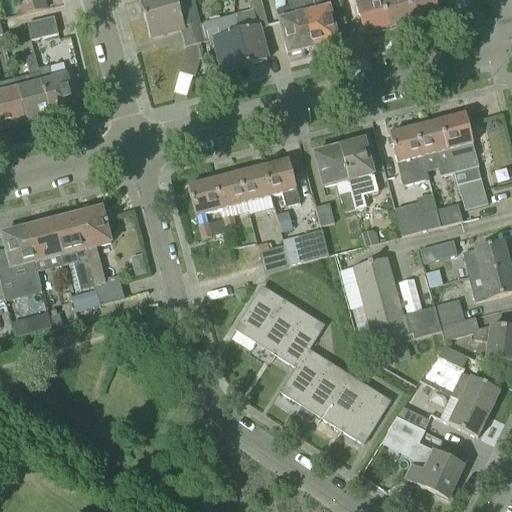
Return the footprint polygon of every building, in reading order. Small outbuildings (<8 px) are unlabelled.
[(48,13),(44,0),(18,0),(24,20),(48,13)] [(193,8),(191,0),(142,0),(139,1),(145,21),(193,8)] [(246,0),(250,14),(234,17),(248,68),(266,64),(257,29),(267,28),(259,0),(246,0)] [(287,58),(313,51),(299,0),(285,0),(289,10),(276,13),(287,58)] [(310,0),(299,0),(313,51),(338,45),(334,28),(346,25),(340,1),(339,0),(310,0)] [(339,0),(340,1),(343,0),(352,0),(363,38),(389,31),(380,0),(339,0)] [(414,25),(407,0),(380,0),(389,31),(414,25)] [(434,0),(407,0),(414,25),(439,18),(434,0)] [(467,0),(466,0),(456,3),(459,13),(470,10),(467,0)] [(202,27),(198,28),(193,8),(145,21),(150,40),(181,32),(186,50),(207,44),(202,27)] [(230,73),(248,68),(234,17),(203,25),(208,44),(220,41),(230,73)] [(53,20),(27,26),(31,44),(58,37),(53,20)] [(202,55),(186,50),(179,75),(194,80),(202,55)] [(29,78),(14,82),(26,126),(50,120),(38,72),(34,57),(25,60),(29,78)] [(38,72),(50,120),(76,113),(66,78),(52,81),(48,69),(38,72)] [(207,92),(204,79),(192,83),(196,95),(207,92)] [(0,129),(1,132),(26,126),(14,82),(0,85),(0,129)] [(440,123),(453,176),(478,170),(473,148),(465,117),(440,123)] [(440,180),(453,176),(440,123),(414,130),(426,175),(438,172),(440,180)] [(428,183),(426,175),(414,130),(389,137),(402,189),(428,183)] [(364,143),(338,150),(355,213),(365,210),(359,190),(375,185),(374,179),(364,143)] [(344,216),(355,213),(338,150),(313,156),(323,192),(337,188),(344,216)] [(296,193),(288,163),(263,169),(270,199),(282,196),(285,209),(300,206),(296,193)] [(245,207),(270,199),(263,169),(237,176),(245,207)] [(212,183),(220,214),(245,207),(237,176),(212,183)] [(480,181),(456,187),(459,199),(461,198),(464,214),(487,208),(480,181)] [(206,218),(220,214),(212,183),(187,189),(201,242),(212,239),(226,235),(223,222),(209,226),(206,218)] [(440,230),(435,213),(420,217),(417,206),(394,212),(401,240),(425,234),(440,230)] [(334,226),(329,207),(315,210),(320,229),(334,226)] [(458,208),(435,213),(440,230),(462,225),(458,208)] [(102,211),(76,218),(95,289),(100,309),(124,302),(119,283),(106,286),(96,250),(111,246),(102,211)] [(63,267),(73,264),(79,292),(95,289),(76,218),(52,224),(63,267)] [(233,219),(223,222),(226,235),(236,233),(233,219)] [(128,220),(124,224),(125,230),(130,232),(135,228),(134,222),(128,220)] [(52,224),(27,230),(38,274),(39,274),(39,275),(63,269),(63,267),(52,224)] [(37,275),(38,274),(27,230),(1,237),(5,253),(0,254),(0,282),(5,302),(6,304),(20,299),(13,271),(23,269),(29,294),(40,291),(37,275)] [(376,234),(365,237),(361,238),(364,250),(379,246),(376,234)] [(326,258),(319,235),(297,242),(303,264),(326,258)] [(303,264),(297,242),(283,245),(289,268),(303,264)] [(419,253),(423,267),(456,258),(453,244),(419,253)] [(462,257),(468,282),(509,271),(503,246),(462,257)] [(142,255),(130,258),(135,278),(147,275),(142,255)] [(264,264),(268,276),(289,270),(285,258),(264,264)] [(402,319),(386,261),(351,271),(373,348),(412,337),(413,343),(440,335),(438,330),(433,311),(402,319)] [(511,296),(511,283),(509,271),(468,282),(474,306),(511,296)] [(233,333),(254,346),(281,302),(261,289),(233,333)] [(254,346),(274,358),(302,315),(281,302),(254,346)] [(433,310),(433,311),(438,330),(463,324),(458,304),(433,310)] [(274,358),(295,371),(322,328),(302,315),(274,358)] [(63,330),(59,316),(49,319),(53,332),(53,333),(63,330)] [(16,336),(50,334),(49,318),(15,321),(16,336)] [(511,365),(511,332),(489,329),(488,330),(478,333),(475,321),(463,324),(438,330),(440,335),(441,335),(443,345),(472,337),(474,343),(486,346),(489,346),(486,362),(511,365)] [(322,328),(295,371),(280,395),(300,409),(328,365),(309,353),(324,329),(322,328)] [(437,360),(462,372),(467,360),(445,349),(437,360)] [(395,364),(391,352),(378,355),(382,368),(395,364)] [(349,378),(328,365),(300,409),(321,422),(349,378)] [(450,399),(458,404),(488,418),(500,394),(469,380),(461,376),(450,399)] [(370,391),(349,378),(321,422),(342,435),(370,391)] [(390,404),(370,391),(342,435),(363,448),(390,404)] [(488,418),(458,404),(447,427),(477,442),(488,418)] [(430,425),(402,411),(396,421),(425,435),(430,425)] [(463,471),(431,454),(419,448),(425,435),(396,421),(387,434),(390,435),(388,438),(419,453),(405,483),(448,504),(463,471)]
